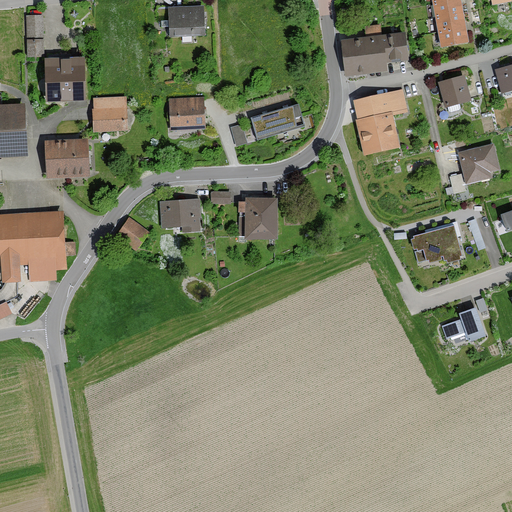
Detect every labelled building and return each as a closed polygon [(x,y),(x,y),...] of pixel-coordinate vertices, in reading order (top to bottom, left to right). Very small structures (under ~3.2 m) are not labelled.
[(434,0),(444,49),(472,44),(470,37),(467,22),(465,8),(463,0),(434,0)] [(511,0),(491,0),(493,8),(511,4),(511,0)] [(206,32),(205,9),(157,10),(158,24),(170,24),(170,33),(206,32)] [(27,18),(29,60),(44,60),(42,17),(27,18)] [(407,36),(343,45),(348,79),(369,76),(390,73),(390,67),(400,65),(411,64),(407,36)] [(49,104),(87,103),(86,61),(48,61),(49,104)] [(511,68),(496,73),(503,96),(511,92),(511,68)] [(466,79),(441,86),(447,110),(472,103),(466,79)] [(403,92),(355,104),(360,123),(357,123),(366,160),(403,150),(395,118),(409,114),(403,92)] [(126,99),(93,102),(96,135),(128,133),(126,99)] [(171,131),(206,129),(204,99),(170,101),(171,131)] [(25,108),(0,108),(0,160),(27,159),(25,108)] [(259,143),(306,129),(299,108),(252,122),(259,143)] [(231,130),(237,149),(248,146),(242,127),(231,130)] [(90,142),(47,144),(49,181),(92,179),(90,142)] [(495,147),(460,154),(465,176),(450,179),(451,184),(447,186),(449,196),(469,192),(468,186),(493,181),(491,175),(501,172),(495,147)] [(210,205),(231,205),(231,195),(210,194),(210,205)] [(184,234),(203,233),(200,202),(161,204),(163,232),(184,230),(184,234)] [(281,202),(248,202),(248,243),(281,243),(281,202)] [(511,214),(503,218),(511,237),(511,236),(511,214)] [(24,285),(23,267),(29,267),(30,282),(58,281),(57,271),(68,271),(66,215),(0,217),(0,269),(4,269),(5,286),(24,285)] [(476,218),(469,220),(479,249),(486,246),(476,218)] [(117,238),(138,253),(150,235),(129,221),(117,238)] [(447,265),(465,261),(456,228),(445,231),(423,237),(413,240),(420,266),(431,263),(432,266),(447,262),(447,265)] [(475,300),(480,313),(488,310),(483,297),(475,300)] [(7,305),(0,308),(0,322),(13,317),(7,305)] [(472,345),(488,339),(478,311),(461,317),(463,322),(444,329),(449,341),(468,334),(472,345)]
